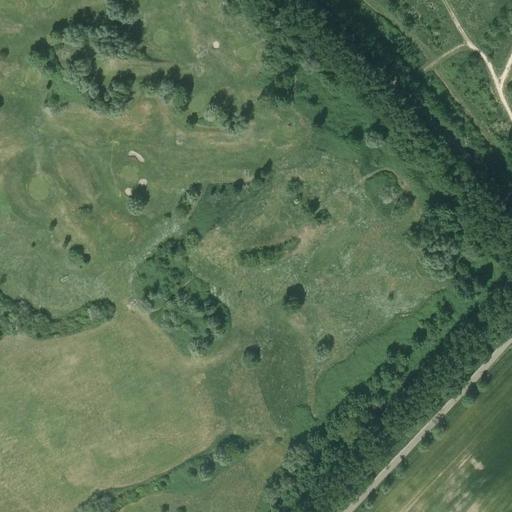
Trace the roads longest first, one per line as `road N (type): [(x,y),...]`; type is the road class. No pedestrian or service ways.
road 1 (unclassified): [(511,202),(312,0)]
road 2 (unclassified): [(348,511),(511,337)]
